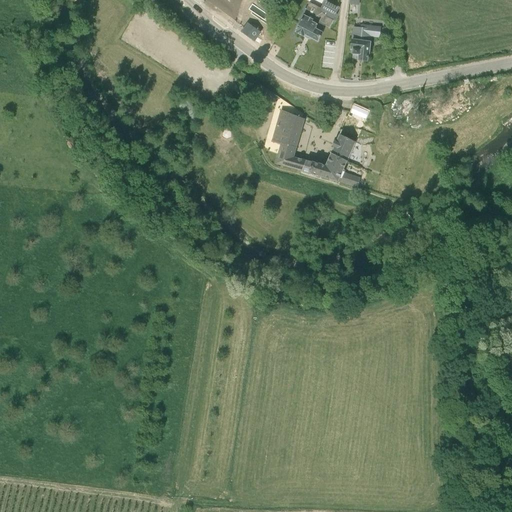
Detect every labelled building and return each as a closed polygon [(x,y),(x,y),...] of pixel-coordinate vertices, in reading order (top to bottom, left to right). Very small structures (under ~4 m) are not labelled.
[(339,8),(328,1),(324,9),(325,10),(323,15),(319,12),(320,9),(311,4),(295,33),(304,37),(305,36),(318,42),(323,33),(322,33),(326,26),(329,28),(337,15),(336,14),(339,8)] [(242,32),(254,41),(260,33),(247,24),(244,28),(242,32)] [(359,60),(367,61),(368,54),(369,54),(369,44),(371,37),(379,38),(381,28),(363,26),(362,29),(353,28),(351,50),(353,50),(352,55),(359,55),(359,60)] [(250,100),(280,111),(283,104),(253,93),(250,100)] [(189,96),(176,105),(190,126),(203,117),(189,96)] [(331,154),(347,162),(370,111),(353,104),(331,154)] [(280,144),(296,148),(304,119),(281,110),(271,142),(280,144)] [(296,148),(280,144),(275,164),(356,188),(359,177),(343,172),(347,162),(331,154),(326,166),(294,157),(296,148)]
